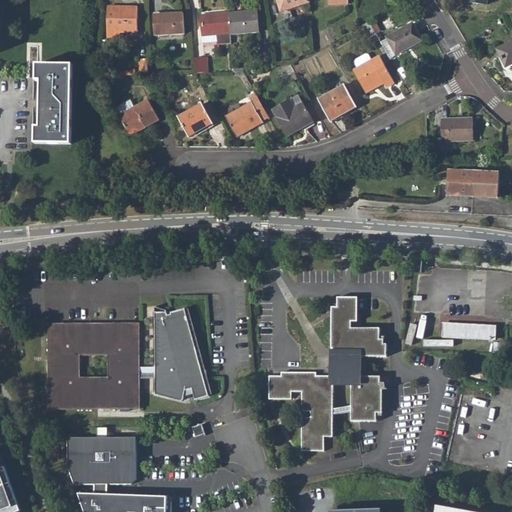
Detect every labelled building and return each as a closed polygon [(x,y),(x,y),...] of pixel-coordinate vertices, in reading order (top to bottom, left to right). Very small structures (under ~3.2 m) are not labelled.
[(307,0),(275,0),(281,15),(309,4),(307,0)] [(137,9),(106,8),(106,40),(120,41),(120,33),(137,33),(137,9)] [(257,11),(228,13),(230,33),(230,35),(259,33),(257,11)] [(217,34),(230,33),(228,13),(200,15),(202,35),(203,35),(203,43),(217,42),(217,34)] [(162,16),(153,16),(154,36),(184,35),(183,14),(162,15),(162,16)] [(379,33),(373,21),(369,23),(376,35),(379,33)] [(369,40),(377,36),(376,35),(369,23),(361,27),(369,40)] [(412,25),(387,39),(397,56),(421,42),(412,25)] [(511,46),(499,52),(507,70),(511,67),(511,46)] [(359,68),(354,71),(366,93),(384,83),(387,88),(394,84),(380,57),(374,60),(371,55),(368,54),(357,61),(356,63),(359,68)] [(204,57),(195,58),(197,73),(205,72),(204,57)] [(139,59),(139,75),(144,75),(147,75),(146,59),(139,59)] [(73,67),(37,65),(36,82),(40,82),(38,129),(35,129),(34,145),(70,146),(73,67)] [(345,86),(318,101),(330,123),(357,108),(345,86)] [(262,121),(268,117),(255,93),(248,97),(251,103),(225,117),(236,137),(263,122),(262,121)] [(299,97),(274,111),(289,138),(314,123),(299,97)] [(129,102),(114,110),(127,133),(143,125),(144,127),(157,120),(147,99),(132,107),(129,102)] [(200,104),(176,117),(187,137),(210,124),(200,104)] [(472,118),(441,119),(441,141),(444,141),(444,147),(453,147),(453,141),(473,140),(472,118)] [(436,148),(428,148),(428,164),(437,164),(436,148)] [(492,153),(492,162),(502,162),(502,153),(492,153)] [(500,172),(449,169),(448,194),(499,197),(500,172)] [(301,421),(301,453),(323,453),(323,439),(332,439),(332,411),(332,386),(350,386),(350,400),(352,400),(352,408),(352,413),(352,426),(377,426),(377,417),(383,417),(383,389),(381,389),(382,381),(362,380),(362,378),(362,376),(362,375),(362,374),(361,373),(361,371),(360,370),(359,369),(359,368),(358,367),(357,366),(356,365),(354,364),(353,363),(352,362),(351,362),(351,361),(350,360),(350,359),(389,359),(389,347),(382,347),(382,331),(354,331),(354,324),(360,324),(360,300),(340,300),(340,309),(334,309),(334,351),(335,351),(335,359),(332,359),(332,379),(316,378),(316,375),(281,375),(281,378),(268,378),(268,402),(291,402),(291,394),(301,394),(301,414),(310,414),(311,420),(301,421)] [(139,323),(48,323),(48,408),(139,408),(139,376),(153,376),(154,394),(176,400),(177,400),(178,400),(178,399),(182,395),(187,393),(192,391),(194,397),(208,393),(203,374),(184,306),(169,310),(170,312),(166,313),(165,308),(153,306),(153,366),(139,366),(139,323)] [(444,324),(444,337),(495,340),(495,327),(484,327),(484,330),(457,328),(457,325),(444,324)] [(494,342),(493,353),(501,353),(502,343),(494,342)] [(332,411),(332,416),(352,413),(352,408),(332,411)] [(206,435),(203,425),(193,429),(197,438),(206,435)] [(96,437),(67,437),(68,464),(75,483),(95,483),(95,497),(80,497),(86,511),(168,511),(168,495),(109,496),(108,483),(132,483),(136,479),(136,437),(107,437),(107,427),(96,427),(96,437)] [(0,511),(15,511),(20,510),(0,453),(0,511)]
